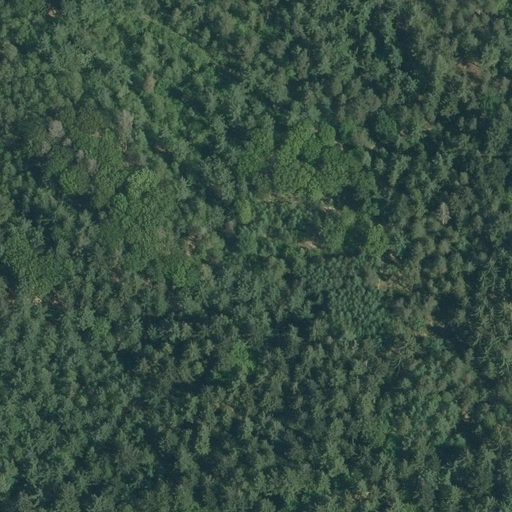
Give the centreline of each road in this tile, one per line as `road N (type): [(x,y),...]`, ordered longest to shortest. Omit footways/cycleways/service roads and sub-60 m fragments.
road 1 (track): [(0,154),(107,103),(303,117),(360,149)]
road 2 (track): [(304,0),(375,133)]
road 3 (track): [(375,133),(511,112)]
